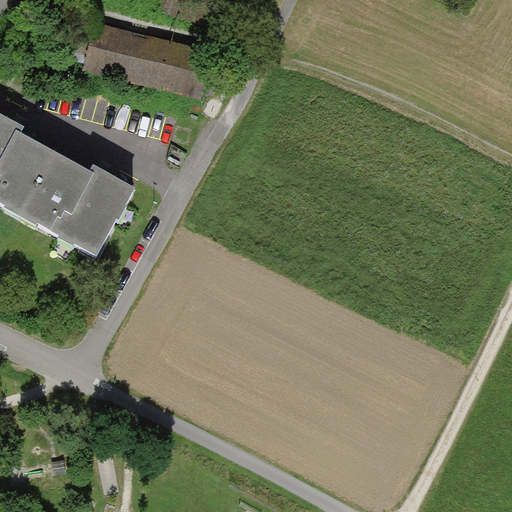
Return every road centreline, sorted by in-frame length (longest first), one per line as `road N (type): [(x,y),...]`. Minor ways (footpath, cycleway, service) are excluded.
road 1 (residential): [(0,338),(340,511)]
road 2 (track): [(403,511),(511,290)]
